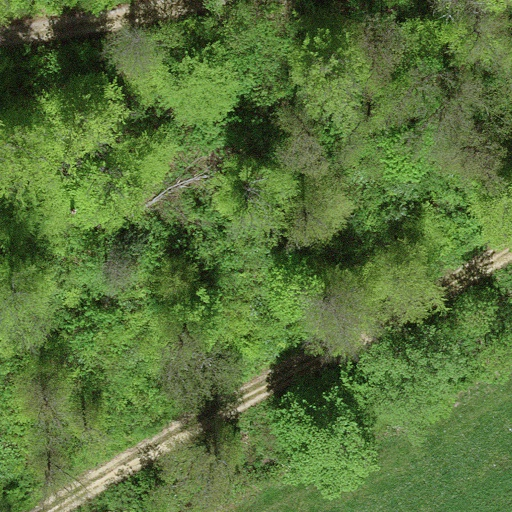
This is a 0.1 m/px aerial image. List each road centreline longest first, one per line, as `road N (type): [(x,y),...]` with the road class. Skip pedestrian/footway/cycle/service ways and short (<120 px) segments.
road 1 (track): [(511,242),(59,511)]
road 2 (track): [(0,50),(298,0)]
